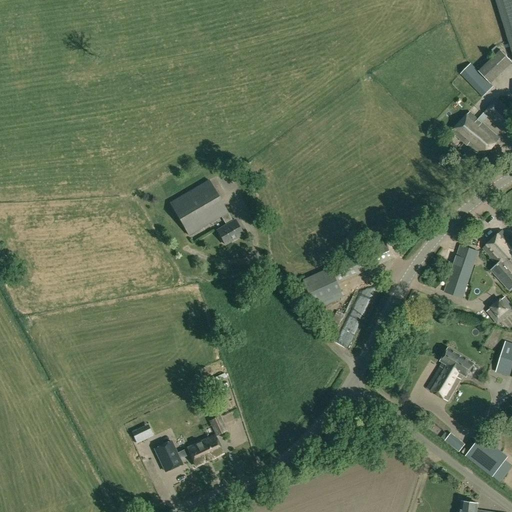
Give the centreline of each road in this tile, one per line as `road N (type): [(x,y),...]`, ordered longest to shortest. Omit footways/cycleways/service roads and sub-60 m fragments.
road 1 (tertiary): [(349,386),(425,252),(511,177)]
road 2 (tertiary): [(191,511),(285,458),(349,386)]
road 3 (unclassified): [(511,509),(349,386)]
